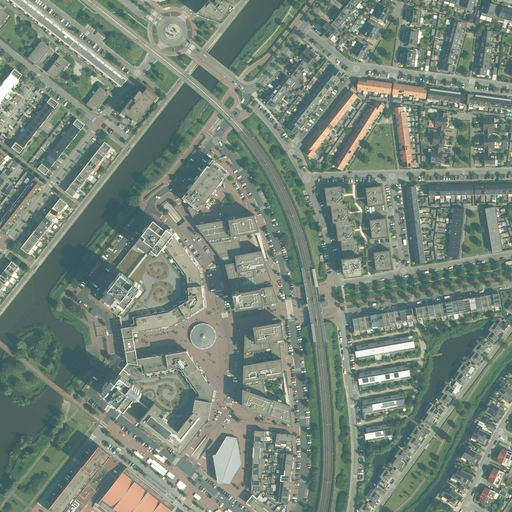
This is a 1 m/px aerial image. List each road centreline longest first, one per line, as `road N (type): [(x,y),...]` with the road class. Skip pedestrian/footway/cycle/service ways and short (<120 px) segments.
road 1 (residential): [(298,511),(303,431),(296,351),(278,253),(258,200)]
road 2 (residential): [(112,413),(92,389),(115,357),(106,318),(83,291),(150,203)]
road 3 (residential): [(377,511),(511,329)]
road 4 (residential): [(186,230),(213,267),(229,330),(229,405),(215,428)]
road 5 (residential): [(339,313),(356,457),(351,511)]
road 6 (residential): [(339,313),(511,283)]
road 7 (residential): [(5,242),(100,122)]
road 8 (residential): [(394,72),(402,6),(396,4),(364,68)]
road 9 (residential): [(97,431),(199,511)]
road 10 (residential): [(449,172),(456,116),(472,117),(473,171)]
road 11 (residential): [(100,122),(0,45)]
